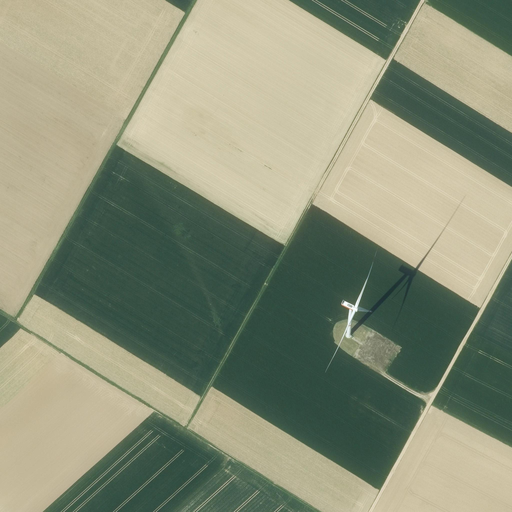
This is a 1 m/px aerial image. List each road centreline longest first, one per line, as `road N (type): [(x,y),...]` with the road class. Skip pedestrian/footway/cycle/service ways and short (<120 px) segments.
road 1 (track): [(424,0),(185,428),(319,511)]
road 2 (track): [(201,0),(20,327),(0,314)]
road 3 (track): [(369,511),(511,256)]
road 4 (track): [(20,327),(185,428)]
